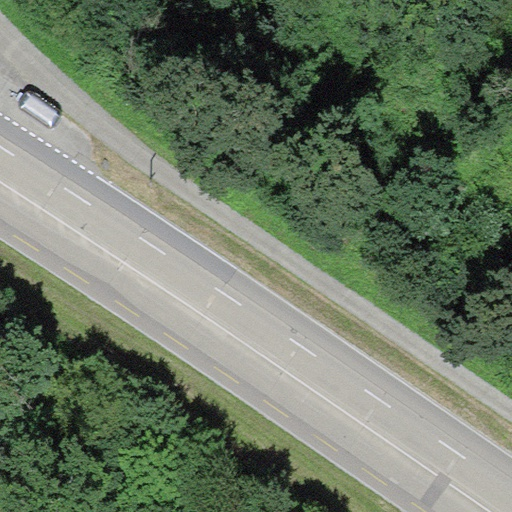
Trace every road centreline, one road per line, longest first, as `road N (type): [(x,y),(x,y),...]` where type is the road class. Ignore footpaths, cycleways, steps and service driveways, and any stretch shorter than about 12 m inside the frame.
road 1 (primary): [(511,499),(0,154)]
road 2 (primary): [(0,214),(446,511)]
